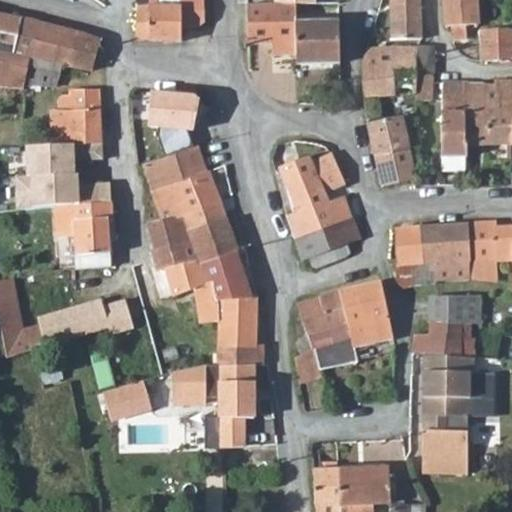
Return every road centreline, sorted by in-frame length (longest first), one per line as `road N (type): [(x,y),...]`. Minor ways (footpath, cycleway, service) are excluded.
road 1 (residential): [(235,112),(280,292),(296,434)]
road 2 (residential): [(374,204),(378,257),(405,363),(405,413),(296,434)]
road 3 (unclassified): [(117,45),(134,259)]
road 4 (residential): [(235,112),(350,135),(374,204)]
road 5 (residential): [(511,205),(374,204)]
